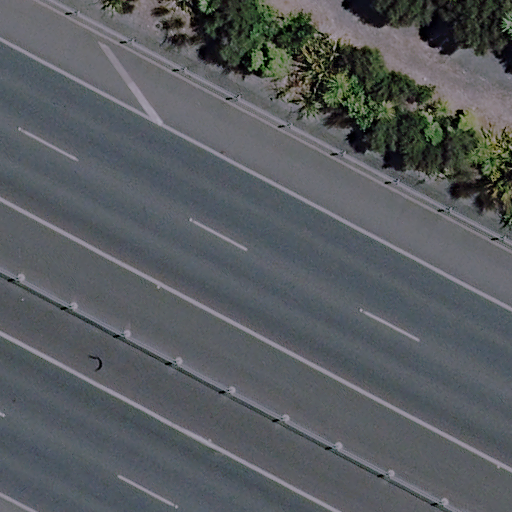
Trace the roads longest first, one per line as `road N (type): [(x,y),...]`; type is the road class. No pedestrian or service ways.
road 1 (motorway): [(0,107),(511,378)]
road 2 (motorway): [(200,511),(0,406)]
road 3 (track): [(511,78),(367,0)]
